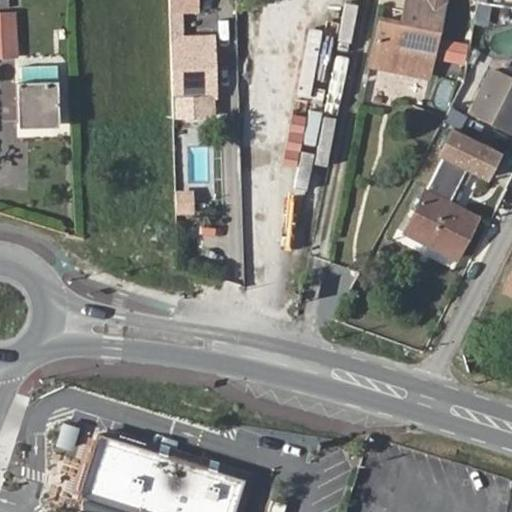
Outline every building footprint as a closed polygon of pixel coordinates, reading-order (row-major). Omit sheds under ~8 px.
[(198,10),(197,0),(169,0),(171,37),(182,37),(181,10),(198,10)] [(410,0),(405,30),(379,25),(370,67),(387,71),(389,63),(422,69),(432,34),(436,34),(443,0),(410,0)] [(0,57),(16,57),(15,12),(0,11),(0,57)] [(182,37),(171,37),(174,120),(217,118),(214,36),(182,37)] [(435,61),(463,63),(465,41),(437,39),(435,61)] [(511,118),(511,76),(485,64),(466,107),(509,126),(511,118)] [(18,84),(20,123),(59,122),(57,81),(18,84)] [(445,156),(406,229),(462,256),(481,219),(447,203),(466,166),(490,177),(502,154),(452,131),(441,154),(445,156)] [(178,190),(179,214),(198,213),(197,189),(178,190)] [(78,452),(84,426),(65,421),(58,448),(78,452)] [(238,511),(246,490),(103,442),(86,493),(82,504),(104,511),(238,511)]
